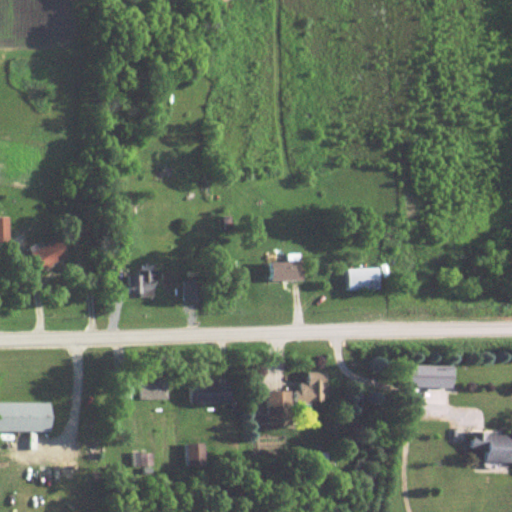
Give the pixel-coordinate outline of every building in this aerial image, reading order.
[(67,254),(58,235),(29,249),(39,268),(67,254)] [(301,258),(268,258),(268,277),(302,277),(301,258)] [(344,267),(345,288),(377,287),(377,266),(344,267)] [(126,291),(139,291),(139,294),(151,295),(152,279),(157,279),(157,268),(138,267),(138,272),(126,272),(126,291)] [(181,281),(182,300),(202,299),(201,280),(181,281)] [(450,385),(449,363),(407,363),(407,386),(450,385)] [(323,369),(305,370),(305,381),(298,381),(298,399),(324,399),(323,369)] [(166,377),(152,378),(152,382),(138,382),(138,398),(166,397),(166,377)] [(229,400),(228,381),(188,382),(188,401),(229,400)] [(289,423),(288,388),(264,389),(265,423),(289,423)] [(0,429),(47,430),(48,400),(0,399),(0,429)] [(468,447),(482,447),(482,460),(511,460),(511,430),(469,430),(468,447)] [(183,463),(202,463),(201,440),(183,441),(183,463)] [(150,464),(150,450),(129,451),(130,465),(150,464)]
